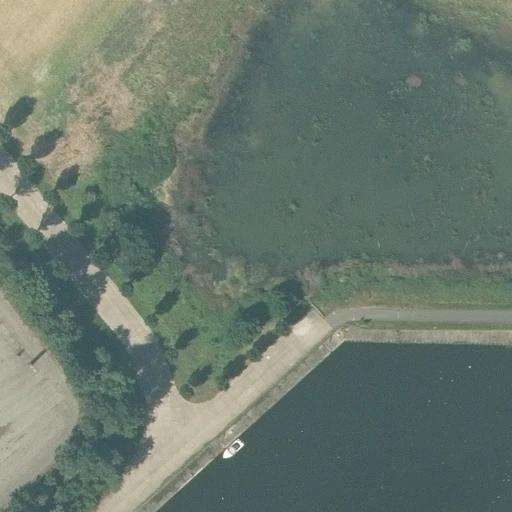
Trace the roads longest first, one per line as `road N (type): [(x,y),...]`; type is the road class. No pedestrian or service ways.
road 1 (unclassified): [(0,172),(135,341),(157,388),(165,462)]
road 2 (unclassified): [(333,318),(165,462)]
